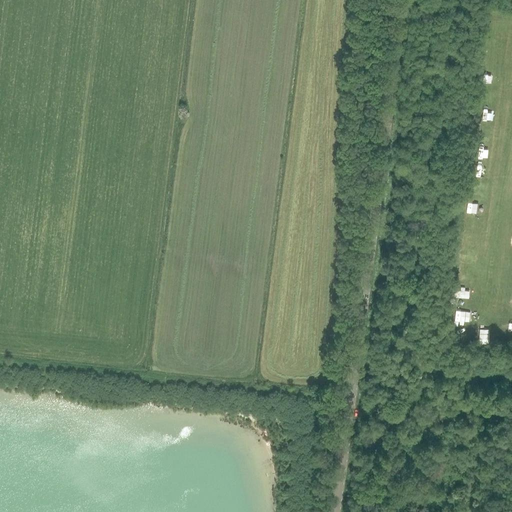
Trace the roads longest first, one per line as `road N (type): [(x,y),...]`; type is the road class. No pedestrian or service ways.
road 1 (unclassified): [(336,511),(402,0)]
road 2 (track): [(511,377),(438,370),(410,341),(421,212),(456,0)]
